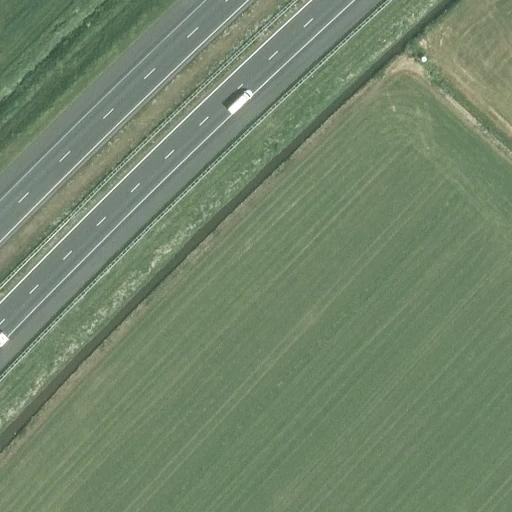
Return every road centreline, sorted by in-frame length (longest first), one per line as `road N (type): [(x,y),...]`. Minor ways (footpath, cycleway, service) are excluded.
road 1 (motorway): [(0,334),(342,0)]
road 2 (motorway): [(217,0),(0,214)]
